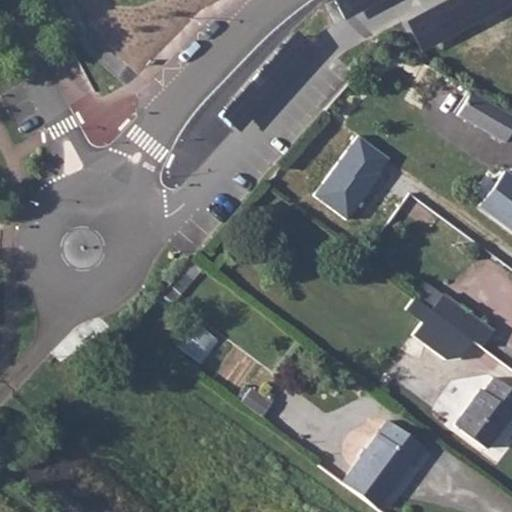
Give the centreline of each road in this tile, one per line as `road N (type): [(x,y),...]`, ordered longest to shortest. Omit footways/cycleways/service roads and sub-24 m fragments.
road 1 (residential): [(278,0),(256,13),(143,138)]
road 2 (residential): [(82,244),(49,337),(0,390)]
road 3 (residential): [(0,2),(62,128)]
road 4 (residential): [(143,138),(82,244)]
